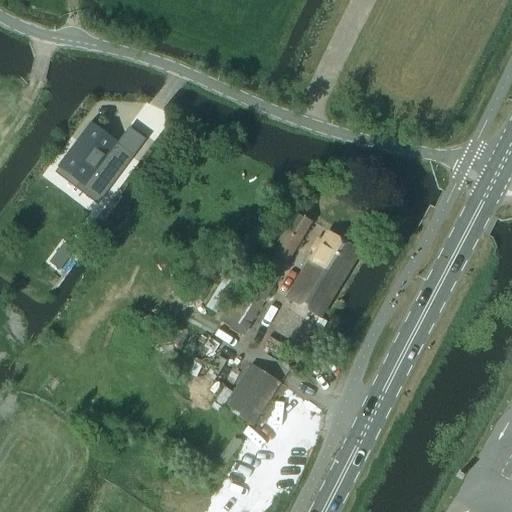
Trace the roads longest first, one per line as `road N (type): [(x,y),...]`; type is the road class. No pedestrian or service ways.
road 1 (unclassified): [(0,17),(150,61),(324,131),(501,165)]
road 2 (primary): [(323,511),(501,165)]
